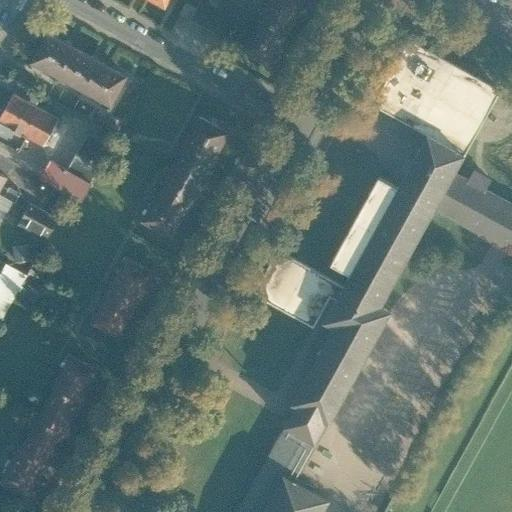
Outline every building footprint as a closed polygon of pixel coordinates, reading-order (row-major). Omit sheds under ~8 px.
[(145,0),(163,9),(168,0),(145,0)] [(235,15),(205,0),(201,0),(190,21),(223,38),(235,15)] [(286,33),(303,0),(270,0),(260,19),(286,33)] [(286,33),(260,19),(241,53),(267,67),(286,33)] [(28,58),(58,74),(73,46),(43,30),(28,58)] [(425,131),(464,153),(499,89),(410,40),(374,104),(425,131)] [(83,87),(98,60),(73,46),(58,74),(83,87)] [(111,103),(127,75),(98,60),(83,87),(111,103)] [(0,114),(0,137),(20,147),(27,134),(44,143),(60,118),(12,94),(0,114)] [(211,164),(231,129),(199,111),(179,146),(211,164)] [(511,248),(511,197),(487,184),(492,176),(474,167),(470,175),(456,167),(464,153),(425,131),(397,182),(379,172),(331,259),(350,268),(343,281),(277,246),(253,291),(314,325),(331,295),(334,297),(323,318),(332,323),(290,400),(295,402),(289,413),(279,430),(312,448),(321,431),(389,307),(382,304),(436,206),(511,248)] [(104,140),(88,133),(69,167),(49,156),(38,176),(74,195),(104,140)] [(191,199),(211,164),(179,146),(159,181),(191,199)] [(171,234),(191,199),(159,181),(139,216),(171,234)] [(36,202),(26,222),(50,235),(60,215),(36,202)] [(137,301),(154,270),(124,253),(107,284),(137,301)] [(0,279),(0,312),(6,316),(30,275),(9,263),(0,279)] [(119,333),(137,301),(107,284),(89,316),(119,333)] [(80,398),(98,366),(65,349),(48,380),(50,382),(80,398)] [(66,430),(82,399),(80,398),(50,382),(34,413),(66,430)] [(48,462),(66,430),(34,413),(16,445),(45,461),(48,462)] [(294,479),(312,448),(279,430),(234,511),(321,511),(329,498),(294,479)] [(0,466),(0,476),(28,492),(45,461),(16,445),(13,443),(0,466)]
